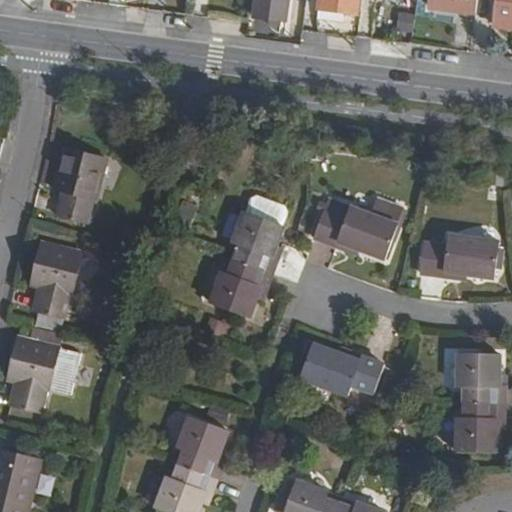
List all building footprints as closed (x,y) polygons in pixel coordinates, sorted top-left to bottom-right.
[(288,21),(291,0),(259,0),(257,17),(288,21)] [(308,0),(307,5),(320,7),(319,11),(324,18),(345,21),(346,13),(359,14),(361,0),(308,0)] [(478,11),(479,0),(432,0),(432,2),(478,11)] [(511,27),(511,0),(500,0),(496,25),(511,27)] [(398,11),(395,30),(411,33),(414,14),(398,11)] [(90,195),(100,156),(57,146),(48,186),(58,188),(52,212),(81,220),(87,195),(90,195)] [(182,169),(186,170),(193,172),(199,154),(187,151),(182,169)] [(250,198),(245,212),(284,226),(289,212),(285,206),(257,194),(250,198)] [(397,225),(350,209),(347,218),(325,210),(314,239),(336,247),(337,242),(386,258),(397,225)] [(235,259),(273,273),(279,259),(272,257),(276,247),(284,226),(245,212),(232,243),(240,246),(235,259)] [(499,243),(448,236),(447,247),(424,244),(421,272),(445,277),(446,271),(494,278),(499,243)] [(76,250),(35,241),(25,281),(34,283),(28,307),(58,314),(63,290),(67,291),(76,250)] [(272,257),(279,259),(282,249),(276,247),(272,257)] [(268,288),(273,273),(235,259),(230,273),(223,271),(211,303),(249,317),(257,295),(260,286),(268,288)] [(260,286),(257,295),(264,298),(268,288),(260,286)] [(52,348),(11,338),(1,380),(9,382),(4,405),(33,412),(40,389),(43,390),(52,348)] [(296,374),(302,376),(314,343),(308,341),(296,374)] [(385,364),(361,355),(359,361),(337,352),(314,343),(302,376),(348,395),(352,384),(374,392),(385,364)] [(359,361),(361,355),(339,347),(337,352),(359,361)] [(464,387),(464,401),(506,403),(506,386),(498,386),(499,376),(500,354),(458,353),(458,386),(464,387)] [(507,376),(499,376),(498,386),(506,386),(507,376)] [(506,403),(464,401),(464,417),(457,417),(457,450),(497,451),(498,429),(498,418),(505,419),(506,418),(506,403)] [(185,449),(179,465),(218,479),(223,465),(216,462),(218,456),(228,430),(190,416),(178,448),(185,449)] [(32,511),(45,457),(5,447),(0,467),(0,511),(32,511)] [(226,458),(218,456),(216,462),(223,465),(226,458)] [(218,479),(179,465),(174,478),(168,475),(156,508),(168,511),(197,511),(202,501),(205,491),(213,494),(218,479)] [(336,511),(339,503),(326,498),(328,491),(297,480),(285,511),(336,511)] [(205,491),(202,501),(210,504),(213,494),(205,491)] [(339,503),(336,511),(385,511),(357,502),(354,509),(339,503)]
